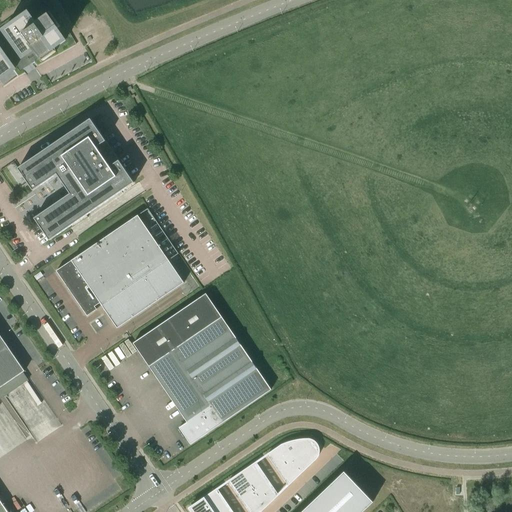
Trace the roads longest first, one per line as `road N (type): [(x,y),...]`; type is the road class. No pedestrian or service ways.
road 1 (unclassified): [(158,494),(249,430),(303,407),(429,453),(511,453)]
road 2 (unclassified): [(0,137),(153,58),(294,0)]
road 3 (unclassified): [(158,494),(0,262)]
